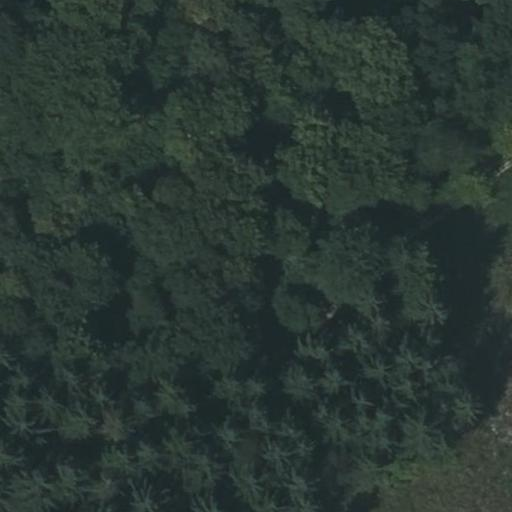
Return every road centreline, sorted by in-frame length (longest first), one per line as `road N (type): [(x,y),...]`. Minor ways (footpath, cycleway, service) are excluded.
road 1 (track): [(511,180),(210,397),(77,385),(0,348)]
road 2 (track): [(185,0),(184,78),(155,146),(100,225)]
